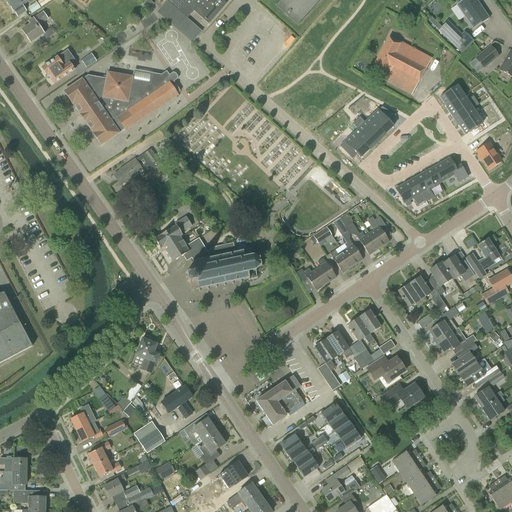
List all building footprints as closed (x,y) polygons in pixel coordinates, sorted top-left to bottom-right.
[(5,0),(16,16),(22,11),(20,7),(30,0),(5,0)] [(166,0),(166,1),(187,19),(193,11),(208,24),(226,4),(222,0),(166,0)] [(476,0),(463,0),(456,5),(473,30),(489,19),(476,0)] [(30,25),(22,31),(31,43),(42,35),(44,34),(43,34),(38,26),(48,20),(43,12),(33,19),(34,20),(29,23),(30,25)] [(473,41),(464,32),(461,35),(451,26),(442,35),(461,54),(473,41)] [(399,44),(389,38),(374,66),(385,72),(386,71),(416,88),(431,60),(400,43),(399,44)] [(499,56),(490,46),(475,59),(483,69),(499,56)] [(46,66),(42,69),(42,70),(47,76),(49,78),(54,85),(63,78),(66,76),(69,74),(72,72),(74,71),(73,69),(69,64),(75,60),(68,50),(57,58),(53,61),(50,63),(49,64),(46,66)] [(511,51),(510,50),(499,71),(511,78),(511,51)] [(86,68),(96,62),(91,54),(81,61),(86,68)] [(161,76),(153,74),(134,71),(133,78),(107,73),(106,79),(88,76),(64,92),(72,104),(73,104),(93,134),(101,146),(119,134),(124,130),(126,132),(178,96),(177,95),(180,92),(173,82),(177,80),(177,77),(175,74),(172,73),(169,76),(167,72),(161,76)] [(446,93),(441,96),(448,106),(464,95),(454,79),(442,87),(446,93)] [(464,95),(448,106),(454,115),(470,104),(464,95)] [(470,104),(454,115),(460,125),(477,113),(470,104)] [(376,109),(368,118),(384,135),(393,127),(387,120),(393,114),(380,106),(376,109)] [(477,113),(460,125),(467,134),(472,131),(475,135),(488,126),(485,122),(483,123),(477,113)] [(358,116),(354,119),(360,125),(376,143),(384,135),(368,118),(363,122),(358,116)] [(360,125),(352,133),(369,150),(376,143),(360,125)] [(343,141),(339,145),(350,157),(354,153),(360,159),(369,150),(352,133),(343,141)] [(490,144),(477,153),(489,171),(502,162),(490,144)] [(160,165),(157,160),(150,150),(134,161),(134,160),(125,167),(126,167),(114,176),(121,186),(142,171),(145,175),(160,165)] [(449,159),(431,169),(439,183),(453,175),(461,188),(470,182),(461,166),(455,169),(449,159)] [(377,181),(382,177),(379,173),(376,169),(371,173),(377,181)] [(431,169),(413,180),(426,202),(434,198),(429,189),(439,183),(431,169)] [(328,180),(317,170),(310,178),(314,182),(315,181),(317,183),(316,185),(321,189),(328,180)] [(413,180),(395,190),(403,204),(413,198),(418,207),(426,202),(413,180)] [(347,214),(339,220),(344,227),(351,223),(352,222),(347,214)] [(369,235),(379,250),(389,243),(381,231),(386,228),(379,217),(374,221),(375,223),(370,227),(373,232),(369,235)] [(333,224),(338,231),(344,227),(339,220),(333,224)] [(326,229),(313,237),(317,242),(320,247),(325,244),(323,241),(331,235),(326,229)] [(359,235),(356,237),(359,242),(369,256),(379,250),(369,235),(364,238),(361,233),(359,235)] [(469,249),(477,244),(472,236),(464,242),(469,249)] [(209,257),(210,257),(198,239),(186,247),(182,240),(165,250),(172,263),(183,256),(186,262),(191,259),(192,260),(194,260),(194,262),(201,261),(201,259),(202,258),(202,260),(209,259),(209,257)] [(483,271),(494,264),(493,262),(499,258),(488,240),(477,247),(481,254),(480,254),(485,261),(479,265),(478,263),(471,268),(479,280),(486,275),(483,271)] [(347,250),(342,252),(345,256),(349,262),(352,267),(362,261),(352,246),(349,241),(346,243),(343,245),(347,250)] [(194,260),(192,260),(193,263),(191,263),(192,269),(190,270),(191,273),(188,273),(188,272),(187,272),(187,274),(185,274),(186,276),(187,275),(188,281),(187,281),(187,283),(188,282),(189,284),(197,283),(198,288),(196,289),(196,290),(198,290),(199,290),(199,292),(200,292),(200,290),(207,288),(207,290),(208,290),(208,288),(215,287),(215,288),(217,288),(216,286),(223,285),(224,287),(225,286),(225,285),(232,283),(232,285),(233,285),(233,283),(240,281),(241,283),(242,283),(242,281),(249,279),(249,281),(250,281),(250,280),(257,278),(256,274),(256,273),(255,271),(260,267),(262,267),(263,266),(261,266),(259,259),(261,257),(260,257),(259,258),(253,256),(253,254),(252,254),(251,249),(243,250),(243,249),(242,250),(243,251),(235,253),(235,251),(234,251),(233,244),(223,246),(215,248),(217,257),(210,259),(210,257),(209,257),(209,259),(202,260),(202,258),(201,259),(201,261),(194,262),(194,260)] [(352,267),(342,252),(338,255),(335,251),(329,254),(342,274),(352,267)] [(441,263),(453,282),(460,277),(464,283),(473,276),(462,260),(464,259),(461,253),(442,265),(441,263)] [(316,270),(326,285),(336,279),(322,259),(317,263),(320,267),(316,270)] [(453,282),(441,263),(429,271),(433,277),(428,281),(429,282),(446,307),(444,309),(446,312),(453,308),(443,293),(444,293),(440,288),(452,280),(453,282)] [(326,285),(316,270),(311,273),(308,268),(303,272),(301,270),(296,273),(303,284),(308,280),(316,292),(326,285)] [(487,306),(508,294),(505,288),(511,283),(511,279),(506,270),(487,281),(476,287),(487,306)] [(429,282),(425,285),(420,277),(409,285),(422,305),(427,302),(424,298),(430,295),(433,300),(432,300),(439,312),(444,309),(446,307),(429,282)] [(418,308),(422,305),(409,285),(398,292),(409,309),(415,304),(418,308)] [(0,363),(31,347),(3,293),(2,293),(0,293),(0,363)] [(458,314),(465,309),(461,304),(454,308),(458,314)] [(437,344),(458,329),(457,329),(456,329),(450,320),(458,315),(453,308),(439,317),(444,323),(429,332),(437,344)] [(358,319),(369,335),(380,328),(369,311),(358,319)] [(421,329),(433,321),(428,315),(417,323),(421,329)] [(373,341),(369,335),(358,319),(347,326),(358,343),(364,339),(368,344),(373,341)] [(483,335),(491,331),(491,329),(495,326),(491,319),(480,325),(484,331),(482,333),(483,335)] [(454,355),(473,343),(475,341),(472,336),(465,341),(458,329),(437,344),(444,356),(452,351),(454,355)] [(326,340),(337,357),(342,354),(345,359),(351,355),(348,350),(348,349),(337,333),(326,340)] [(494,343),(499,338),(494,333),(489,338),(494,343)] [(149,342),(149,338),(144,336),(142,339),(135,356),(143,359),(138,370),(151,375),(155,364),(158,355),(153,353),(156,345),(149,342)] [(337,357),(326,340),(322,343),(320,340),(314,344),(316,347),(314,348),(330,372),(335,368),(330,361),(337,357)] [(383,355),(395,347),(390,340),(378,348),(383,355)] [(476,365),(471,358),(476,354),(474,351),(477,349),(473,343),(454,355),(458,362),(452,366),(459,377),(476,365)] [(359,355),(367,366),(373,361),(365,350),(359,355)] [(507,364),(511,361),(507,352),(502,355),(507,364)] [(360,370),(367,366),(359,355),(353,359),(360,370)] [(388,364),(383,356),(365,369),(374,382),(385,374),(390,382),(405,372),(396,358),(388,364)] [(488,382),(499,373),(495,367),(490,370),(483,360),(476,365),(459,377),(466,388),(473,383),(477,389),(487,381),(488,382)] [(176,392),(184,387),(175,371),(167,377),(176,392)] [(339,375),(343,383),(352,379),(347,371),(339,375)] [(499,373),(488,382),(491,387),(504,379),(500,373),(500,374),(499,373)] [(332,375),(325,379),(333,390),(339,386),(332,375)] [(291,392),(285,382),(256,402),(272,426),(286,417),(286,416),(288,415),(287,412),(302,402),(294,390),(291,392)] [(130,402),(141,387),(135,383),(128,392),(128,399),(127,400),(130,402)] [(403,392),(398,384),(378,398),(386,410),(401,400),(407,409),(423,398),(415,385),(403,392)] [(192,414),(185,403),(192,398),(184,387),(170,396),(171,397),(165,401),(171,410),(175,407),(184,420),(192,414)] [(481,410),(500,397),(502,396),(500,392),(493,396),(488,389),(474,398),(481,410)] [(343,397),(328,407),(335,418),(350,408),(343,397)] [(500,397),(481,410),(489,422),(504,412),(499,405),(503,402),(500,397)] [(128,407),(121,400),(117,404),(123,411),(128,407)] [(115,408),(111,403),(104,408),(108,413),(115,408)] [(76,431),(88,425),(85,417),(91,413),(88,407),(81,411),(82,414),(70,419),(76,431)] [(350,408),(335,418),(341,427),(342,426),(356,417),(350,408)] [(356,417),(342,426),(347,434),(362,424),(356,416),(356,417)] [(205,445),(219,435),(214,429),(215,427),(213,424),(211,424),(209,421),(202,425),(199,420),(179,433),(182,439),(187,436),(188,437),(196,432),(203,442),(205,445)] [(108,438),(125,429),(121,421),(104,429),(108,438)] [(162,442),(150,424),(133,435),(145,453),(162,442)] [(362,424),(347,434),(353,443),(368,433),(362,424)] [(88,425),(76,431),(81,443),(94,437),(95,440),(102,436),(99,430),(93,434),(88,425)] [(300,429),(285,439),(291,448),(306,438),(300,429)] [(200,458),(206,466),(219,456),(215,451),(225,444),(223,441),(224,440),(221,436),(219,436),(219,435),(205,445),(203,442),(198,446),(200,448),(199,449),(203,455),(200,458)] [(306,438),(291,448),(296,456),(297,456),(311,446),(306,438)] [(93,466),(107,460),(103,453),(111,449),(107,443),(99,447),(100,449),(88,455),(93,466)] [(311,446),(297,456),(303,464),(318,454),(312,446),(311,446)] [(399,473),(420,459),(415,450),(410,453),(409,451),(392,462),(399,473)] [(318,454),(303,464),(308,473),(323,463),(318,454)] [(336,456),(329,462),(331,465),(339,460),(336,456)] [(348,465),(352,472),(365,464),(361,456),(348,465)] [(5,472),(26,472),(26,459),(0,458),(0,465),(5,466),(5,472)] [(406,484),(423,473),(421,469),(426,466),(420,459),(399,473),(406,484)] [(107,460),(93,466),(99,478),(111,472),(112,474),(121,469),(117,463),(110,467),(107,460)] [(131,477),(151,468),(148,461),(128,471),(131,477)] [(161,481),(175,473),(169,462),(155,470),(161,481)] [(228,490),(247,477),(237,462),(218,475),(228,490)] [(210,474),(204,466),(194,473),(199,481),(210,474)] [(380,472),(376,466),(369,471),(373,477),(380,472)] [(342,489),(337,482),(350,473),(345,467),(329,478),(332,483),(320,491),(328,503),(338,496),(341,501),(359,488),(354,481),(342,489)] [(361,480),(366,477),(360,468),(355,471),(361,480)] [(0,485),(26,486),(26,472),(5,472),(5,480),(0,480),(0,485)] [(162,482),(170,496),(187,485),(179,472),(162,482)] [(414,495),(435,480),(430,472),(425,475),(423,473),(406,484),(414,495)] [(109,499),(123,492),(120,485),(126,482),(123,475),(115,479),(116,481),(104,487),(109,499)] [(511,501),(511,481),(510,479),(507,481),(504,476),(496,482),(510,503),(511,501)] [(435,480),(414,495),(421,506),(438,494),(436,491),(440,488),(435,480)] [(499,511),(510,503),(496,482),(488,487),(491,492),(488,494),(499,511)] [(247,506),(260,496),(251,483),(238,493),(238,494),(226,502),(231,510),(240,503),(244,508),(247,506)] [(165,509),(170,507),(159,484),(139,493),(127,499),(132,508),(123,511),(139,511),(149,508),(145,501),(158,494),(165,509)] [(210,485),(198,495),(202,499),(214,489),(210,485)] [(139,493),(136,486),(123,493),(126,499),(127,499),(139,493)] [(387,496),(393,492),(389,486),(382,490),(387,496)] [(205,503),(218,493),(215,490),(202,500),(205,503)] [(32,510),(45,511),(46,498),(44,498),(44,491),(13,491),(13,504),(32,504),(32,510)] [(271,511),(272,511),(260,496),(247,506),(249,509),(245,511),(271,511)] [(355,511),(352,507),(356,504),(351,496),(343,501),(346,506),(336,511),(355,511)] [(369,511),(378,511),(391,503),(385,496),(367,508),(369,511)] [(178,510),(179,511),(202,511),(203,511),(195,499),(178,510)] [(391,503),(378,511),(392,511),(395,510),(391,503)]
